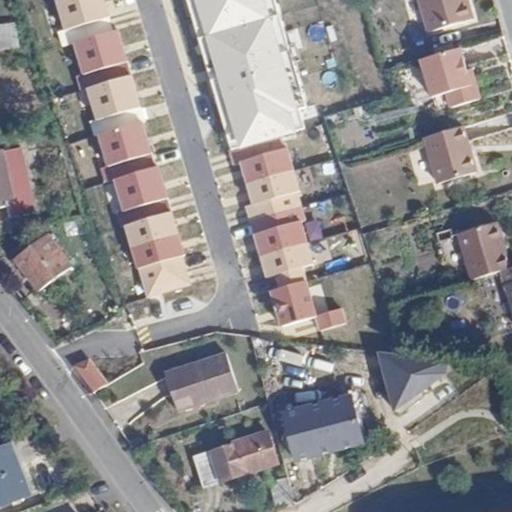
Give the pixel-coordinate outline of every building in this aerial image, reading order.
[(418,0),(429,33),(475,19),(470,2),(468,3),(466,0),(418,0)] [(0,27),(0,50),(17,47),(14,25),(0,27)] [(471,70),(466,47),(429,58),(440,98),(455,93),(459,108),(485,100),(481,85),(475,87),(471,70)] [(475,87),(481,85),(477,68),(471,70),(475,87)] [(466,125),(428,136),(442,184),(480,172),(466,125)] [(9,218),(35,211),(20,148),(0,152),(0,201),(5,200),(9,218)] [(316,153),(230,177),(265,301),(351,277),(316,153)] [(343,228),(352,224),(348,214),(339,216),(343,228)] [(463,233),(477,278),(504,270),(511,267),(511,255),(501,221),(463,233)] [(39,291),(73,265),(49,233),(14,260),(39,291)] [(448,346),(384,355),(390,398),(454,389),(448,346)] [(242,396),(231,358),(169,376),(180,415),(242,396)] [(359,435),(350,396),(285,412),(297,460),(330,452),(329,442),(359,435)] [(204,488),(280,463),(270,432),(194,456),(204,488)] [(0,507),(32,495),(12,444),(0,448),(0,507)] [(277,508),(295,504),(288,477),(270,482),(277,508)]
